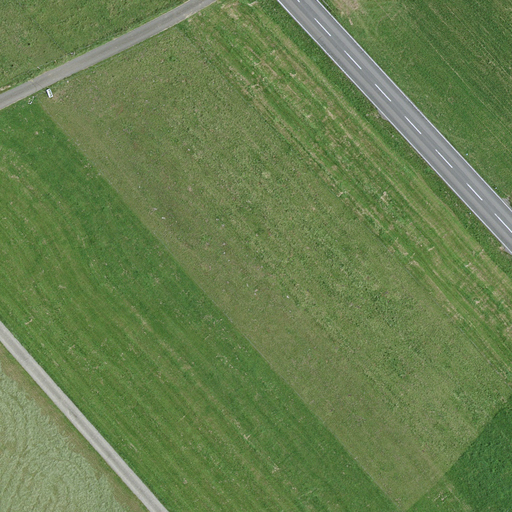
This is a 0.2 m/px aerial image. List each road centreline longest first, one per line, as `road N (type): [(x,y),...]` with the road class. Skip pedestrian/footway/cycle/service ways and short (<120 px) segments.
road 1 (secondary): [(511,230),(298,0)]
road 2 (track): [(0,332),(159,511)]
road 3 (track): [(206,0),(0,106)]
